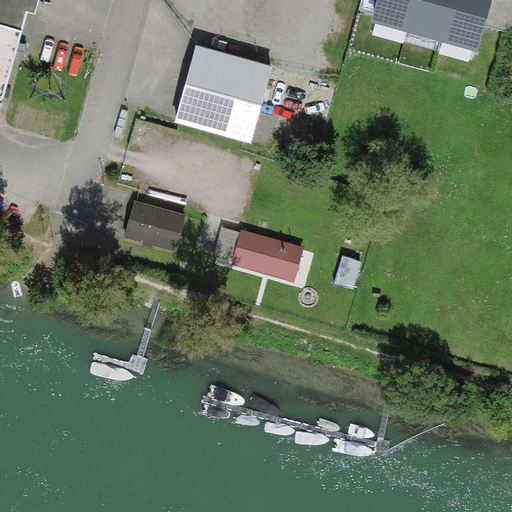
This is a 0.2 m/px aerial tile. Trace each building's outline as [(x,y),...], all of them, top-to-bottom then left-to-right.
[(0,0),(0,24),(23,31),(31,0),(0,0)] [(489,0),(379,0),(375,18),(479,43),(489,0)] [(0,94),(4,96),(23,31),(0,24),(0,94)] [(271,66),(198,46),(178,119),(251,139),(271,66)] [(186,215),(136,202),(127,235),(177,248),(186,215)] [(302,247),(242,232),(235,261),(295,277),(302,247)] [(363,263),(344,257),(335,284),(353,290),(363,263)]
